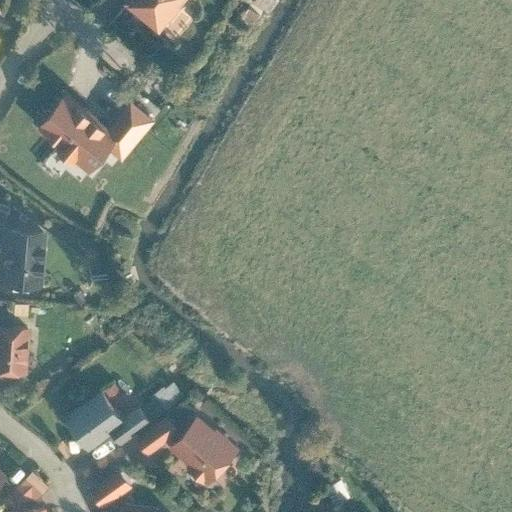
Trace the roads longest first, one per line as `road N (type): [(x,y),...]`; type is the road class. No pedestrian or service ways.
road 1 (residential): [(49,2),(165,84)]
road 2 (residential): [(0,420),(50,463),(71,511)]
